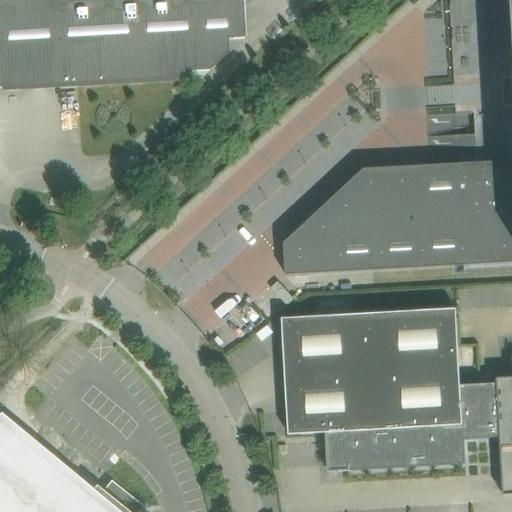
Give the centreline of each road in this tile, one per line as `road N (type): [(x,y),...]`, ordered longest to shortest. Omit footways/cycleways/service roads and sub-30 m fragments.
road 1 (unclassified): [(247,511),(217,413),(170,353),(74,275),(0,243)]
road 2 (unknown): [(245,503),(354,491),(511,506)]
